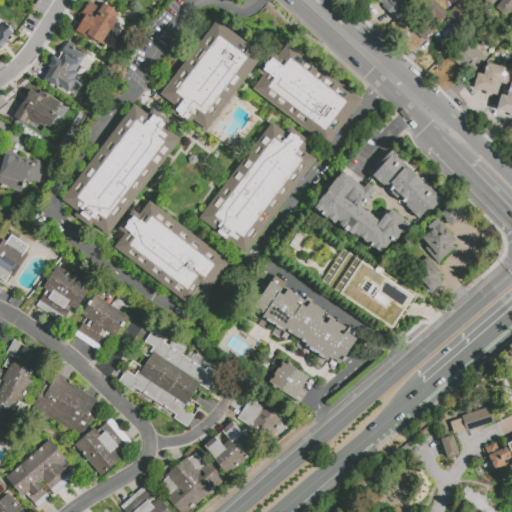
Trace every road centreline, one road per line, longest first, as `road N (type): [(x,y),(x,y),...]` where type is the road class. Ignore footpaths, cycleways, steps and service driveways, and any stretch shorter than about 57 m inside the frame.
road 1 (primary): [(511,277),(238,511)]
road 2 (residential): [(0,310),(89,372),(151,439),(145,468),(77,511)]
road 3 (primary): [(284,511),(425,393)]
